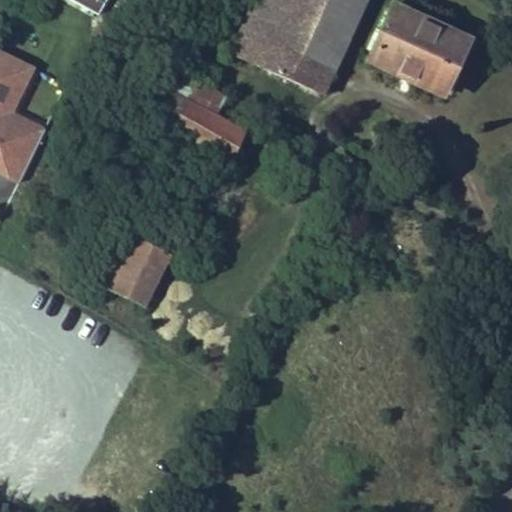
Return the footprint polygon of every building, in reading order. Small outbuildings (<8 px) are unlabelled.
[(70,0),(98,15),(106,0),(70,0)] [(256,66),(285,0),(254,0),(230,55),(256,66)] [(364,0),(285,0),(256,66),(321,95),(364,0)] [(466,42),(394,9),(392,13),(383,35),(377,32),(373,41),(378,44),(374,53),(370,61),(442,94),(443,92),(450,77),(466,42)] [(386,10),(376,32),(377,32),(383,35),(392,13),(386,10)] [(166,25),(157,20),(137,56),(146,61),(166,25)] [(367,50),(374,53),(378,44),(373,41),(371,41),(367,50)] [(0,55),(0,176),(17,185),(44,132),(10,115),(31,72),(0,55)] [(165,67),(157,84),(216,117),(226,99),(165,67)] [(450,77),(443,92),(449,95),(456,80),(450,77)] [(216,117),(157,84),(143,112),(228,162),(243,132),(216,117)] [(166,256),(121,233),(97,281),(142,304),(166,256)]
